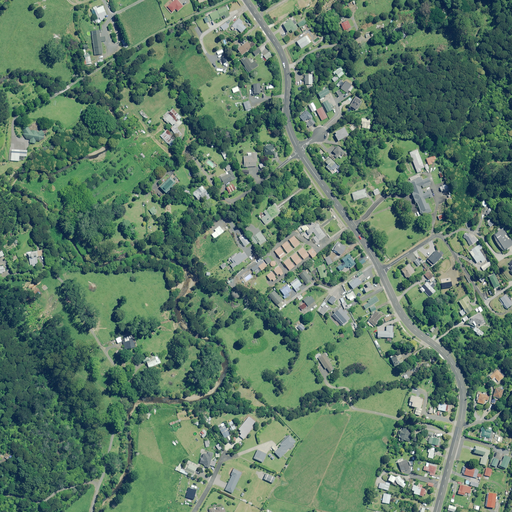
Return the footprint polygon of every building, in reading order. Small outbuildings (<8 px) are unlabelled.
[(178,0),(174,0),(168,7),(172,12),(176,8),(178,11),(184,6),(178,0)] [(225,6),(208,14),(209,16),(206,17),(209,22),(211,21),(212,21),(225,15),(226,17),(230,16),(225,6)] [(98,13),(100,18),(107,15),(104,8),(99,10),(100,12),(98,13)] [(238,18),(231,26),(235,29),(236,28),(241,32),(246,27),(241,23),(242,22),(238,18)] [(348,19),(339,23),(343,31),(351,27),(348,19)] [(290,20),(282,24),(286,32),(290,29),(291,32),(296,29),(290,20)] [(101,34),(92,35),(95,55),(103,54),(101,34)] [(304,36),(296,41),(301,49),(309,43),(304,36)] [(247,41),(237,49),(242,56),(252,48),(247,41)] [(258,47),(252,51),(255,56),(261,51),(258,47)] [(270,51),(263,56),(266,60),(272,55),(270,51)] [(91,59),(90,53),(84,54),(86,64),(92,63),(91,61),(93,60),(92,58),(91,59)] [(246,56),(240,60),(248,72),(258,66),(254,61),(252,63),(246,56)] [(339,67),(332,73),(335,76),(336,75),(339,78),(344,73),(339,67)] [(345,80),(339,89),(346,93),(352,84),(345,80)] [(259,83),(252,84),(252,93),(260,93),(259,83)] [(327,88),(317,94),(319,98),(330,92),(327,88)] [(354,97),(348,108),(355,112),(361,101),(354,97)] [(327,100),(322,102),(327,111),(332,109),(327,100)] [(249,101),(243,103),(245,110),(252,108),(249,101)] [(328,117),(322,106),(315,110),(321,121),(328,117)] [(168,113),(169,114),(165,118),(168,122),(169,121),(173,125),(176,122),(181,117),(173,109),(168,113)] [(307,119),(309,121),(306,123),(310,127),(312,125),(316,122),(311,118),(313,116),(306,110),(299,117),(304,122),(307,119)] [(362,118),(360,127),(370,129),(370,125),(369,125),(370,120),(362,118)] [(175,125),(170,128),(178,138),(182,135),(175,125)] [(46,135),(42,130),(39,131),(39,132),(37,132),(38,130),(32,130),(32,131),(30,131),(30,130),(28,127),(22,130),(24,133),(23,134),(27,139),(30,139),(29,143),(36,143),(36,141),(40,141),(45,138),(44,136),(46,135)] [(348,135),(344,127),(334,133),(338,141),(348,135)] [(177,141),(167,130),(161,135),(167,143),(168,143),(171,146),(177,141)] [(274,153),(274,145),(264,145),(264,155),(274,155),(275,157),(278,157),(277,152),(274,153)] [(345,152),(338,146),(333,152),(336,154),(334,156),(337,158),(340,154),(342,156),(345,152)] [(27,150),(12,149),(12,150),(10,150),(9,160),(19,161),(19,159),(24,160),(24,156),(27,156),(27,150)] [(417,150),(410,153),(417,172),(420,170),(419,168),(423,166),(417,150)] [(257,161),(257,152),(252,153),(252,156),(244,156),(244,167),(257,166),(256,162),(257,161)] [(436,159),(434,156),(426,159),(428,165),(432,164),(432,162),(435,161),(434,160),(436,159)] [(338,166),(329,157),(325,162),(328,164),(325,167),(331,172),(333,169),(334,170),(338,166)] [(227,172),(219,176),(221,182),(222,181),(224,184),(236,179),(231,169),(226,172),(227,172)] [(171,187),(172,188),(173,186),(172,186),(176,182),(170,176),(160,187),(166,193),(168,190),(171,187)] [(421,176),(408,181),(413,192),(411,193),(415,203),(416,202),(421,213),(424,212),(425,214),(432,211),(429,204),(427,205),(424,199),(432,196),(430,190),(423,193),(421,188),(432,184),(429,176),(422,179),(421,176)] [(236,190),(233,184),(226,187),(229,193),(236,190)] [(450,190),(447,184),(439,187),(441,191),(444,190),(445,192),(450,190)] [(202,185),(195,191),(195,192),(193,194),(197,199),(201,196),(202,197),(204,195),(208,200),(211,197),(202,185)] [(367,197),(365,189),(352,193),(354,200),(367,197)] [(280,213),(274,204),(264,212),(266,215),(261,219),(265,224),(280,213)] [(317,223),(314,225),(312,223),(307,226),(305,223),(298,228),(302,233),(306,230),(308,232),(310,231),(312,232),(313,232),(316,236),(313,238),(317,243),(326,236),(319,227),(320,227),(317,223)] [(219,226),(215,229),(219,235),(224,232),(223,231),(226,230),(224,227),(222,229),(219,226)] [(497,230),(498,232),(493,236),(503,251),(507,248),(507,249),(511,245),(511,241),(508,235),(507,234),(502,226),(499,228),(497,230)] [(267,240),(260,231),(250,238),(255,244),(258,242),(260,245),(267,240)] [(468,242),(470,245),(476,240),(474,237),(472,238),(470,236),(465,233),(463,237),(465,239),(468,243),(468,242)] [(249,243),(244,236),(240,240),(245,246),(249,243)] [(300,244),(294,236),(289,240),(295,248),(300,244)] [(293,249),(287,241),(282,245),(288,253),(293,249)] [(346,247),(338,242),(333,251),(336,253),(337,252),(341,255),(346,247)] [(482,248),(480,244),(471,250),(472,250),(470,252),(477,263),(481,260),(482,262),(486,260),(479,250),(482,248)] [(286,255),(280,247),(274,251),(280,259),(286,255)] [(309,255),(303,247),(298,251),(304,259),(309,255)] [(317,255),(312,248),(308,251),(313,258),(317,255)] [(43,256),(42,250),(28,252),(30,265),(38,264),(37,257),(43,256)] [(428,259),(429,259),(427,261),(429,262),(428,262),(430,264),(432,263),(434,265),(444,254),(441,251),(439,253),(436,250),(428,259)] [(229,260),(231,262),(230,264),(233,268),(237,265),(238,266),(244,261),(243,260),(247,257),(244,253),(242,254),(240,252),(229,260)] [(302,261),(296,253),(290,257),(297,265),(302,261)] [(356,264),(349,254),(342,259),(344,262),(338,267),(340,271),(347,266),(348,268),(350,267),(350,268),(356,264)] [(295,266),(288,258),(283,262),(290,270),(295,266)] [(493,265),(490,261),(481,267),(483,271),(493,265)] [(253,270),(257,275),(262,270),(267,266),(264,262),(258,266),(253,270)] [(411,276),(410,275),(415,272),(410,265),(401,270),(406,278),(407,277),(408,278),(411,276)] [(281,275),(283,273),(282,272),(283,271),(279,266),(274,270),(277,275),(279,273),(281,275)] [(327,277),(324,266),(316,268),(317,272),(319,272),(321,278),(327,277)] [(311,278),(305,271),(300,275),(307,284),(311,281),(309,279),(311,278)] [(433,276),(429,271),(425,275),(429,280),(432,282),(435,279),(433,277),(433,276)] [(273,282),(277,280),(275,277),(275,276),(272,272),(267,276),(270,280),(272,279),(273,280),(272,281),(273,282)] [(500,286),(494,274),(489,277),(494,288),(500,286)] [(362,283),(358,277),(353,281),(352,279),(348,282),(353,289),(362,283)] [(302,285),(297,278),(290,283),(297,292),(300,290),(298,287),(302,285)] [(371,286),(369,282),(365,284),(367,286),(363,288),(366,293),(373,289),(372,285),(371,286)] [(432,282),(429,285),(427,282),(420,289),(423,292),(424,291),(426,293),(427,293),(430,296),(435,291),(432,288),(435,286),(432,282)] [(291,291),(287,284),(280,289),(284,295),(283,296),(285,299),(289,296),(288,293),(291,291)] [(269,295),(277,305),(280,308),(284,305),(281,302),(283,300),(275,290),(269,295)] [(356,297),(353,291),(346,295),(348,299),(349,298),(350,300),(356,297)] [(337,299),(333,295),(328,301),(332,304),(337,299)] [(511,304),(511,302),(506,295),(499,299),(506,309),(511,304)] [(302,310),(308,306),(315,301),(311,296),(309,298),(308,296),(303,300),(304,301),(300,304),(300,305),(299,306),(302,310)] [(379,301),(376,296),(368,301),(369,302),(364,305),(366,309),(379,301)] [(470,300),(468,296),(459,301),(463,309),(459,312),(462,316),(466,313),(467,314),(472,310),(467,302),(470,300)] [(348,307),(343,297),(340,299),(345,309),(348,307)] [(320,307),(322,308),(319,312),(323,315),(329,308),(325,304),(326,303),(324,302),(320,307)] [(348,313),(342,306),(332,315),(342,326),(350,318),(346,314),(348,313)] [(382,315),(377,311),(368,320),(375,326),(378,322),(377,321),(382,315)] [(485,323),(480,313),(471,318),(475,326),(479,323),(481,325),(485,323)] [(301,332),(305,329),(303,327),(304,326),(301,323),(299,325),(297,323),(294,327),(297,330),(299,329),(301,332)] [(393,326),(386,326),(386,331),(378,331),(378,337),(394,338),(394,332),(393,332),(393,326)] [(484,333),(475,327),(473,330),(476,332),(476,333),(480,336),(480,334),(482,335),(484,333)] [(132,338),(132,336),(124,338),(125,341),(123,342),(125,349),(130,347),(130,349),(135,347),(134,344),(135,344),(134,337),(132,338)] [(328,359),(325,353),(318,358),(325,369),(326,368),(329,372),(334,369),(327,359),(328,359)] [(145,362),(146,361),(149,368),(161,363),(157,354),(147,359),(144,360),(145,362)] [(503,377),(497,370),(490,376),(493,380),(495,378),(498,382),(503,377)] [(498,389),(496,388),(493,396),(500,399),(504,390),(498,388),(498,389)] [(489,396),(480,394),(477,403),(484,404),(485,400),(488,400),(489,396)] [(419,398),(411,396),(409,405),(416,407),(414,414),(420,415),(422,409),(420,408),(423,400),(419,399),(419,398)] [(450,406),(438,403),(437,407),(438,407),(438,410),(449,412),(450,406)] [(255,422),(249,417),(239,429),(241,431),(240,432),(241,434),(240,436),(244,439),(253,427),(252,426),(255,422)] [(230,435),(224,425),(223,425),(223,424),(219,426),(219,427),(218,428),(224,438),(230,435)] [(489,439),(489,441),(489,442),(493,442),(493,438),(492,438),(493,433),(495,434),(495,432),(491,431),(492,428),(482,426),(480,437),(485,438),(489,439)] [(411,430),(403,428),(402,431),(400,430),(399,435),(401,435),(400,439),(403,440),(409,442),(411,436),(410,436),(411,430)] [(296,442),(290,436),(280,445),(281,446),(275,452),(280,458),(287,451),(287,450),(296,442)] [(427,441),(429,441),(429,444),(439,446),(440,439),(430,437),(428,436),(427,441)] [(480,464),(486,466),(490,450),(476,446),(474,453),(482,455),(480,464)] [(267,454),(258,450),(254,459),(263,463),(267,454)] [(213,453),(208,452),(208,454),(204,454),(203,459),(201,458),(200,463),(204,464),(204,466),(210,468),(213,453)] [(511,457),(505,455),(500,466),(500,467),(504,469),(505,468),(506,469),(511,457)] [(197,467),(193,465),(194,463),(188,460),(183,469),(181,468),(182,465),(179,464),(176,470),(189,476),(190,474),(193,475),(197,467)] [(410,469),(407,460),(398,463),(402,472),(410,469)] [(437,465),(426,462),(425,466),(424,466),(423,470),(430,472),(429,474),(434,476),(437,465)] [(478,470),(464,466),(461,474),(477,478),(477,476),(481,478),(482,474),(478,473),(478,470)] [(242,473),(234,469),(231,475),(232,475),(225,490),(233,493),(242,473)] [(402,480),(399,475),(396,477),(390,475),(388,480),(393,483),(395,480),(397,483),(404,488),(406,484),(403,483),(404,481),(402,480)] [(423,485),(419,484),(418,487),(413,485),(411,490),(414,491),(413,493),(423,497),(424,494),(426,495),(426,492),(425,492),(426,489),(422,488),(423,485)] [(472,487),(461,485),(459,490),(458,490),(457,494),(464,495),(465,492),(470,493),(472,487)] [(497,494),(488,492),(485,506),(494,508),(495,502),(496,502),(497,499),(496,499),(497,494)] [(390,495),(384,494),(382,502),(389,504),(390,495)]
